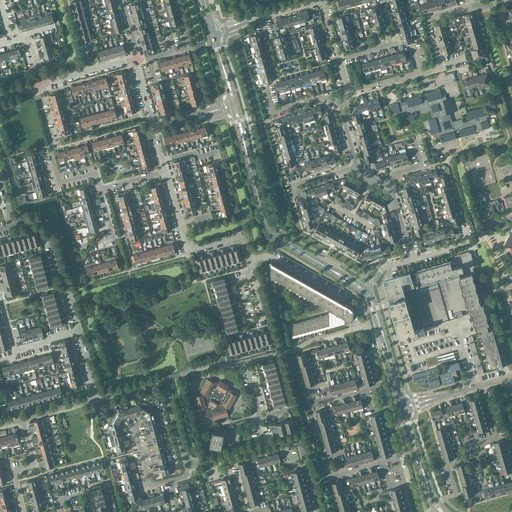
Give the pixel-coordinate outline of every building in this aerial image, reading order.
[(346,8),(343,0),(341,0),(335,2),(337,12),(341,11),(341,9),(346,8)] [(424,0),(428,13),(433,11),(430,2),(428,3),(426,0),(424,0)] [(435,0),(438,10),(443,9),(440,0),(435,0)] [(372,9),(372,11),(370,12),(370,15),(382,12),(380,6),(372,9)] [(54,23),(52,15),(53,14),(52,11),(47,13),(44,14),(45,16),(46,16),(48,24),(54,23)] [(308,21),(308,22),(310,23),(311,23),(314,22),(312,14),(309,15),(308,12),(307,12),(307,11),(302,12),(305,22),(308,21)] [(372,20),(375,19),(383,17),(383,15),(384,15),(383,11),(382,12),(370,15),(372,20)] [(461,20),(462,22),(475,18),(474,13),(464,16),(465,19),(461,20)] [(34,16),(34,19),(35,19),(38,27),(43,26),(41,17),(37,18),(36,16),(34,16)] [(337,25),(339,24),(347,22),(345,16),(337,19),(337,20),(336,21),(337,25)] [(19,20),(19,23),(20,25),(21,29),(22,31),(27,30),(25,22),(26,21),(25,19),(23,19),(19,20)] [(399,25),(400,28),(409,26),(411,25),(410,20),(407,21),(399,23),(396,24),(397,26),(399,25)] [(347,22),(339,24),(340,29),(348,27),(348,24),(350,23),(349,21),(347,22)] [(386,26),(387,26),(386,22),(375,25),(373,25),(376,34),(384,31),(383,28),(386,28),(386,26)] [(477,23),(467,26),(468,28),(464,30),(464,32),(478,28),(477,23)] [(341,35),(350,32),(353,31),(352,29),(349,30),(348,27),(340,29),(340,31),(339,31),(340,35),(341,35)] [(450,27),(436,31),(438,36),(447,33),(447,30),(451,29),(450,27)] [(250,43),(253,42),(261,40),(260,36),(263,36),(262,33),(249,37),(250,43)] [(479,33),(470,35),(471,38),(467,39),(467,41),(481,38),(479,33)] [(38,43),(39,45),(41,44),(41,43),(50,41),(52,40),(51,35),(40,38),(41,42),(38,43)] [(275,44),(285,42),(284,36),(275,38),(276,40),(274,40),(275,44)] [(403,39),(403,38),(400,39),(401,41),(404,40),(405,44),(413,42),(412,36),(403,39)] [(441,46),(450,43),(449,40),(453,39),(453,37),(439,41),(441,46)] [(253,42),(254,47),(262,45),(262,42),(264,41),(264,39),(261,40),(253,42)] [(325,45),(324,42),(314,44),(316,50),(324,47),(324,46),(325,45)] [(353,43),(344,45),(346,50),(354,48),(354,45),(357,44),(356,42),(353,43)] [(471,51),(477,49),(484,47),(482,42),(473,45),(474,48),(469,49),(470,51),(471,51)] [(254,47),(256,52),(264,50),(263,47),(266,46),(265,44),(262,45),(254,47)] [(277,51),(278,55),(288,52),(287,47),(278,49),(279,51),(277,51)] [(456,49),(456,47),(442,51),(443,56),(453,53),(452,50),(456,49)] [(484,47),(477,49),(480,59),(486,58),(487,57),(484,47)] [(12,48),(12,51),(14,51),(16,59),(17,59),(21,57),(21,55),(20,52),(19,49),(15,50),(14,48),(12,48)] [(253,53),(255,58),(257,58),(265,55),(265,52),(267,51),(267,49),(264,50),(256,52),(253,53)] [(471,51),(474,61),(480,59),(477,49),(471,51)] [(278,55),(279,58),(281,58),(281,60),(293,56),(291,51),(288,52),(278,55)] [(327,52),(326,52),(317,55),(319,60),(322,59),(325,58),(327,58),(327,56),(328,56),(327,52)] [(257,58),(258,63),(267,60),(266,57),(269,56),(268,54),(265,55),(257,58)] [(378,60),(381,68),(381,70),(387,69),(386,67),(383,58),(378,60)] [(268,66),(268,65),(267,62),(270,62),(270,59),(267,60),(258,63),(260,68),(268,66)] [(270,71),(269,68),(272,67),(271,65),(268,65),(268,66),(260,68),(258,69),(259,74),(270,71)] [(323,67),(321,67),(322,70),(319,71),(321,80),(321,81),(329,79),(328,74),(325,75),(323,67)] [(271,76),(270,73),(273,72),(273,70),(270,71),(259,74),(261,79),(271,76)] [(311,84),(316,83),(316,81),(313,73),(314,73),(313,70),(311,70),(311,73),(308,74),(311,84)] [(303,76),(305,84),(306,86),(311,84),(308,74),(308,71),(305,72),(306,75),(303,76)] [(306,86),(305,84),(303,76),(302,73),(300,73),(301,76),(298,77),(301,87),(306,86)] [(478,76),(480,83),(490,80),(488,73),(478,76)] [(298,77),(297,74),(295,75),(296,78),(293,79),(295,87),(295,89),(301,87),(298,77)] [(275,77),(274,75),(271,76),(261,79),(262,84),(264,84),(265,87),(268,86),(268,83),(273,81),(272,78),(275,77)] [(295,89),(295,87),(293,79),(292,76),(290,76),(291,79),(288,80),(287,80),(290,89),(290,90),(295,89)] [(482,89),(481,89),(480,83),(478,76),(473,78),(476,87),(478,86),(480,90),(482,90),(482,89)] [(290,90),(290,89),(287,80),(288,80),(287,77),(285,78),(285,81),(282,82),(285,92),(290,90)] [(279,90),(280,93),(285,92),(282,82),(282,79),(279,79),(280,82),(277,83),(278,86),(279,90)] [(472,93),(468,79),(463,80),(466,90),(469,89),(470,93),(472,93)] [(490,80),(480,83),(481,89),(482,89),(490,87),(491,86),(490,80)] [(450,114),(454,113),(450,99),(448,99),(446,95),(442,96),(440,90),(426,94),(428,100),(422,101),(421,96),(406,100),(407,101),(401,103),(400,99),(396,100),(397,103),(390,105),(393,114),(398,113),(401,125),(415,120),(413,112),(419,110),(420,114),(430,111),(432,119),(450,114)] [(379,100),(373,102),(375,110),(381,109),(379,100)] [(369,109),(369,112),(375,110),(373,102),(367,104),(369,109)] [(354,110),(360,113),(360,112),(369,109),(367,104),(359,106),(356,107),(354,110)] [(111,119),(117,118),(114,109),(113,106),(108,108),(109,111),(111,119)] [(314,115),(322,113),(323,113),(324,110),(322,109),(321,110),(320,107),(318,108),(317,106),(311,108),(312,110),(314,115)] [(171,107),(169,107),(159,110),(161,115),(165,114),(166,116),(173,114),(173,113),(172,112),(171,109),(172,108),(171,107)] [(462,137),(476,133),(476,132),(482,130),(490,128),(487,117),(489,116),(488,113),(485,114),(484,108),(467,112),(470,121),(463,122),(462,119),(452,122),(450,114),(432,119),(428,120),(432,134),(435,133),(437,142),(442,141),(442,143),(456,139),(455,133),(460,132),(462,137)] [(301,111),(304,121),(305,123),(310,122),(307,111),(305,111),(305,110),(301,111)] [(314,115),(312,110),(307,111),(310,122),(315,120),(314,115)] [(364,122),(362,114),(360,113),(354,110),(352,113),(353,116),(355,125),(361,123),(364,122)] [(328,124),(335,122),(333,118),(332,119),(331,114),(328,115),(328,112),(326,112),(325,115),(327,124),(328,124)] [(293,121),(293,124),(299,122),(296,114),(295,114),(294,113),(291,114),(291,116),(291,115),(293,121)] [(291,116),(283,118),(277,120),(277,121),(282,124),(293,121),(291,115),(291,116)] [(285,135),(283,126),(277,128),(280,136),(285,135)] [(61,136),(64,135),(64,137),(72,135),(70,128),(68,128),(60,130),(61,136)] [(132,132),(134,137),(142,134),(141,129),(138,130),(137,128),(129,130),(129,132),(130,133),(132,132)] [(285,135),(280,136),(281,142),(290,140),(288,134),(285,135)] [(370,143),(368,138),(360,140),(360,142),(359,142),(360,146),(361,145),(370,143)] [(290,140),(281,142),(283,148),(291,146),(290,140)] [(342,151),(339,143),(333,145),(336,154),(339,156),(340,155),(339,152),(342,151)] [(285,154),(293,151),(295,151),(294,145),(291,146),(283,148),(281,148),(283,153),(284,152),(285,154)] [(74,147),(75,148),(72,149),(74,158),(75,161),(80,160),(76,146),(74,147)] [(78,146),(76,146),(80,160),(85,158),(84,155),(81,146),(78,147),(78,146)] [(292,158),(295,157),(293,151),(285,154),(286,160),(292,158)] [(406,152),(400,154),(403,162),(409,161),(406,152)] [(37,157),(36,157),(35,153),(24,156),(26,162),(27,161),(38,159),(37,157)] [(370,154),(364,156),(367,164),(368,167),(371,169),(374,163),(373,162),(370,154)] [(394,156),(397,164),(403,162),(400,154),(394,156)] [(330,158),(326,159),(328,165),(336,163),(335,160),(337,160),(338,157),(334,155),(334,157),(330,158)] [(323,167),(320,158),(320,156),(314,158),(315,160),(318,170),(321,169),(321,167),(323,167)] [(389,157),(391,166),(397,164),(394,156),(389,157)] [(384,162),(385,167),(391,166),(389,157),(383,159),(383,162),(384,162)] [(292,158),(286,160),(289,168),(294,166),(292,158)] [(38,161),(38,159),(27,161),(28,167),(38,164),(37,161),(38,161)] [(377,170),(385,167),(384,162),(383,162),(375,164),(374,163),(371,169),(374,171),(377,170)] [(205,166),(207,173),(210,172),(218,170),(217,167),(219,166),(218,164),(217,165),(213,166),(212,164),(205,166)] [(299,174),(307,171),(305,165),(297,168),(296,167),(294,171),(296,172),(298,171),(299,174)] [(30,172),(31,177),(40,175),(40,172),(41,171),(41,169),(39,169),(30,172)] [(430,179),(435,178),(436,180),(438,181),(441,175),(440,173),(438,173),(437,174),(436,171),(432,172),(431,171),(427,172),(428,174),(430,179)] [(417,175),(419,182),(420,185),(425,183),(423,175),(421,175),(421,174),(417,175)] [(438,181),(439,183),(440,184),(442,183),(443,187),(449,185),(447,177),(444,178),(443,174),(441,175),(438,181)] [(417,175),(410,177),(409,177),(410,180),(407,181),(408,182),(407,183),(415,188),(414,184),(419,182),(417,175)] [(44,182),(43,179),(33,182),(32,183),(33,188),(36,187),(43,185),(42,182),(44,182)] [(352,182),(346,179),(343,186),(342,187),(348,190),(352,182)] [(336,191),(335,188),(334,183),(329,184),(329,182),(325,184),(325,185),(327,191),(328,193),(336,191)] [(353,183),(352,182),(348,190),(353,193),(358,184),(354,182),(353,183)] [(362,186),(358,184),(353,193),(357,195),(358,196),(359,194),(363,188),(361,187),(362,186)] [(325,185),(319,187),(322,195),(328,193),(327,191),(325,185)] [(412,196),(409,186),(406,185),(405,186),(406,189),(404,189),(406,197),(406,198),(412,196)] [(322,195),(319,187),(314,188),(315,194),(316,197),(322,195)] [(315,194),(314,188),(305,191),(303,192),(301,195),(306,198),(307,197),(315,194)] [(45,192),(47,192),(46,190),(37,192),(35,193),(37,198),(46,196),(45,192)] [(371,192),(369,192),(365,199),(370,202),(375,193),(371,191),(371,192)] [(473,194),(483,226),(485,226),(485,227),(488,226),(487,224),(492,222),(491,218),(495,216),(494,211),(499,210),(498,205),(500,205),(499,202),(498,202),(497,200),(487,203),(485,196),(484,196),(483,193),(482,194),(481,191),(473,194)] [(379,195),(375,193),(370,202),(376,205),(380,198),(378,197),(379,195)] [(308,208),(308,207),(310,207),(308,199),(306,198),(301,195),(299,198),(300,201),(302,209),(308,208)] [(454,199),(453,195),(452,195),(452,196),(444,198),(445,203),(453,201),(453,199),(454,199)] [(385,201),(380,198),(376,205),(381,208),(385,201)] [(409,208),(417,205),(420,205),(418,200),(416,200),(407,203),(408,204),(406,205),(407,208),(409,208)] [(349,206),(351,204),(348,202),(347,203),(345,207),(351,211),(352,211),(353,208),(349,206)] [(91,206),(93,206),(92,203),(91,204),(82,206),(83,212),(92,209),(91,206)] [(410,213),(416,212),(419,211),(418,208),(421,207),(420,205),(417,205),(409,208),(410,213)] [(456,205),(447,208),(448,214),(456,211),(456,209),(457,209),(456,205)] [(308,207),(308,208),(302,209),(304,215),(312,213),(310,207),(308,207)] [(315,212),(312,213),(304,215),(305,221),(311,219),(314,219),(314,218),(316,217),(315,212)] [(386,223),(391,222),(389,213),(383,215),(386,223)] [(94,216),(96,216),(95,214),(94,214),(84,217),(86,222),(95,220),(94,216)] [(452,218),(455,227),(457,228),(459,228),(458,225),(460,225),(459,220),(460,220),(459,216),(452,218)] [(311,219),(305,221),(308,229),(310,228),(310,230),(313,231),(315,228),(313,227),(311,219)] [(385,230),(393,227),(391,222),(386,223),(383,224),(385,230)] [(96,225),(87,227),(89,232),(86,233),(87,236),(96,234),(95,231),(98,230),(96,225)] [(315,235),(319,237),(324,228),(325,227),(322,225),(321,227),(319,225),(314,233),(316,234),(315,235)] [(389,235),(395,233),(393,227),(385,230),(386,236),(389,235)] [(415,229),(417,237),(423,235),(421,227),(415,229)] [(323,238),(325,239),(329,231),(324,228),(319,237),(323,239),(323,238)] [(454,233),(457,232),(456,231),(453,229),(445,231),(446,237),(455,235),(454,233)] [(330,243),(334,234),(336,231),(334,230),(332,233),(329,231),(325,239),(327,240),(326,241),(330,243)] [(334,244),(335,245),(340,237),(337,235),(338,233),(336,231),(334,234),(330,243),(333,245),(334,244)] [(389,235),(391,243),(397,242),(395,233),(389,235)] [(434,234),(434,233),(430,234),(431,235),(426,237),(425,236),(423,240),(423,241),(427,240),(428,243),(428,242),(429,244),(436,242),(436,240),(434,234)] [(29,247),(34,246),(39,245),(36,234),(26,237),(29,247)] [(26,237),(21,238),(15,239),(18,250),(29,247),(26,237)] [(340,237),(335,245),(341,247),(345,240),(340,237)] [(15,239),(10,241),(5,242),(8,253),(18,250),(15,239)] [(345,240),(341,247),(346,250),(350,243),(345,240)] [(167,243),(167,245),(170,254),(173,253),(173,254),(175,254),(175,252),(174,250),(172,244),(172,241),(167,243)] [(350,243),(346,250),(351,253),(356,246),(350,243)] [(356,246),(351,253),(357,256),(361,249),(356,246)] [(375,247),(377,256),(383,254),(381,248),(382,248),(381,246),(375,247)] [(381,248),(383,254),(391,252),(391,251),(390,247),(390,246),(382,248),(381,248)] [(370,252),(372,258),(377,256),(375,247),(369,249),(369,250),(370,252)] [(137,250),(138,254),(140,262),(143,261),(144,262),(145,262),(145,261),(143,252),(142,249),(137,250)] [(238,249),(233,251),(227,252),(230,263),(241,260),(239,252),(239,251),(238,249)] [(370,252),(369,250),(366,250),(367,253),(362,254),(363,260),(372,258),(370,252)] [(227,252),(222,253),(217,255),(220,266),(230,263),(227,252)] [(456,256),(454,259),(455,260),(454,261),(455,262),(459,261),(472,257),(471,254),(468,252),(456,256)] [(43,266),(41,261),(40,255),(29,258),(32,269),(43,266)] [(217,255),(212,256),(207,258),(209,269),(220,266),(217,255)] [(111,261),(113,269),(118,268),(115,257),(110,258),(111,261)] [(472,257),(459,261),(462,271),(472,269),(472,268),(474,266),(472,257)] [(199,271),(204,270),(209,269),(207,258),(196,261),(199,271)] [(386,279),(383,280),(384,282),(388,295),(390,301),(390,302),(400,336),(401,341),(404,341),(409,339),(416,337),(417,337),(417,335),(416,334),(422,332),(425,331),(424,327),(429,326),(463,316),(462,311),(469,309),(471,309),(472,310),(472,312),(472,313),(473,315),(473,317),(474,319),(475,320),(475,322),(475,324),(476,325),(476,327),(477,329),(489,326),(488,320),(486,315),(485,310),(483,304),(481,305),(480,300),(478,295),(477,290),(475,284),(474,279),(472,274),(474,274),(473,270),(472,268),(472,269),(462,271),(459,261),(455,262),(454,261),(450,262),(445,263),(442,264),(440,265),(434,266),(429,268),(424,269),(419,271),(416,272),(417,275),(419,284),(422,283),(427,281),(427,282),(419,286),(418,286),(415,275),(414,272),(412,273),(410,273),(410,272),(400,275),(399,275),(398,275),(386,279)] [(93,275),(91,266),(90,264),(85,265),(88,276),(89,277),(90,277),(90,276),(93,275)] [(329,309),(329,314),(325,315),(325,317),(322,317),(322,316),(318,317),(318,319),(315,319),(315,318),(310,319),(310,321),(308,321),(308,320),(303,321),(303,323),(301,323),(301,322),(296,323),(296,325),(293,325),(293,324),(293,336),(329,326),(329,328),(348,323),(349,322),(350,322),(351,321),(352,320),(353,319),(353,318),(353,317),(354,316),(354,315),(354,314),(354,313),(354,312),(353,312),(353,311),(353,310),(352,309),(351,308),(350,307),(349,307),(345,304),(345,306),(271,264),(271,277),(279,281),(279,280),(282,280),(282,282),(286,285),(289,285),(289,287),(293,289),(296,289),(296,291),(301,293),(303,293),(303,295),(308,297),(310,297),(310,299),(315,301),(318,301),(318,303),(322,305),(325,305),(325,307),(329,309)] [(46,276),(44,271),(43,266),(32,269),(35,279),(46,276)] [(474,274),(472,274),(474,279),(475,284),(477,290),(478,295),(480,300),(481,305),(483,304),(484,302),(476,275),(474,274)] [(46,276),(35,279),(38,290),(48,287),(46,276)] [(212,281),(214,287),(215,292),(226,289),(223,278),(212,281)] [(215,292),(217,297),(218,302),(229,299),(226,289),(215,292)] [(56,303),(55,298),(53,293),(42,296),(45,306),(56,303)] [(221,313),(232,310),(229,299),(218,302),(221,313)] [(48,317),(59,314),(56,303),(45,306),(48,317)] [(235,320),(233,315),(232,310),(221,313),(224,323),(235,320)] [(48,317),(50,322),(51,327),(62,324),(59,314),(48,317)] [(224,323),(225,328),(227,334),(238,331),(235,320),(224,323)] [(501,365),(503,365),(492,330),(489,331),(489,330),(488,331),(488,329),(486,329),(482,330),(482,331),(482,333),(480,333),(490,369),(501,365)] [(268,332),(262,333),(257,335),(260,345),(271,342),(268,332)] [(257,335),(252,336),(247,337),(250,348),(260,345),(257,335)] [(236,340),(239,351),(250,348),(247,337),(236,340)] [(229,354),(234,352),(239,351),(236,340),(226,343),(229,354)] [(315,351),(315,353),(317,353),(318,355),(319,359),(324,357),(322,349),(315,351)] [(370,362),(367,352),(357,354),(359,363),(358,363),(359,365),(370,362)] [(439,356),(425,360),(428,368),(455,360),(455,359),(454,357),(454,355),(453,353),(453,352),(439,356)] [(277,372),(275,367),(274,362),(263,365),(266,375),(277,372)] [(363,375),(373,373),(370,362),(359,365),(359,367),(361,367),(363,375)] [(440,374),(443,385),(455,382),(454,380),(458,379),(456,372),(461,371),(459,362),(446,366),(448,371),(440,374)] [(301,366),(302,371),(311,369),(311,365),(314,365),(313,363),(301,366)] [(430,388),(430,389),(441,386),(439,378),(438,378),(435,369),(430,370),(412,375),(413,378),(413,379),(414,383),(417,382),(417,383),(418,383),(419,384),(419,385),(420,385),(420,386),(421,386),(422,387),(423,387),(424,387),(425,388),(426,388),(427,388),(429,388),(430,388)] [(279,383),(278,378),(277,372),(266,375),(269,386),(279,383)] [(316,375),(316,373),(304,376),(305,382),(314,379),(313,376),(316,375)] [(364,384),(364,386),(376,383),(373,373),(363,375),(365,384),(364,384)] [(226,409),(227,412),(229,412),(228,410),(237,396),(234,395),(236,393),(235,392),(228,388),(229,386),(220,381),(219,383),(211,378),(210,379),(209,380),(207,379),(199,392),(202,393),(201,395),(226,409)] [(328,381),(329,386),(331,395),(337,394),(334,385),(333,380),(331,381),(328,381)] [(342,392),(347,391),(345,382),(342,383),(341,380),(339,380),(342,392)] [(269,386),(270,391),(271,396),(282,393),(279,383),(269,386)] [(49,387),(52,398),(57,397),(55,389),(52,389),(51,387),(49,387)] [(41,389),(38,390),(41,401),(47,400),(44,392),(42,392),(41,389)] [(31,404),(36,403),(34,394),(31,395),(30,392),(28,393),(31,404)] [(285,404),(284,399),(282,393),(271,396),(274,407),(285,404)] [(20,407),(26,406),(23,397),(21,398),(20,395),(17,396),(20,407)] [(201,395),(194,397),(198,411),(200,411),(201,414),(208,418),(213,417),(214,420),(228,416),(227,412),(226,409),(201,395)] [(156,396),(153,399),(157,401),(158,404),(162,403),(161,399),(156,396)] [(354,396),(355,399),(356,401),(358,409),(363,408),(361,399),(357,400),(356,396),(354,396)] [(15,408),(13,400),(10,401),(10,398),(7,399),(10,410),(15,408)] [(468,404),(471,403),(473,411),(483,408),(480,398),(467,401),(468,404)] [(344,399),(345,404),(347,412),(353,411),(350,402),(347,403),(346,399),(344,399)] [(468,404),(467,401),(457,404),(460,413),(465,412),(464,410),(464,407),(463,405),(468,404)] [(135,407),(137,414),(139,413),(140,414),(143,415),(146,409),(143,407),(142,407),(139,406),(139,404),(134,405),(135,407)] [(333,407),(334,409),(335,409),(337,415),(342,413),(340,405),(333,407)] [(121,408),(121,409),(122,409),(122,410),(124,417),(126,417),(127,417),(127,420),(130,419),(130,417),(131,416),(132,416),(129,408),(128,408),(127,406),(121,408)] [(148,420),(154,418),(156,418),(155,413),(153,408),(151,407),(150,408),(148,407),(146,409),(143,415),(146,417),(147,418),(148,420)] [(111,417),(120,422),(121,419),(122,418),(124,417),(122,410),(122,409),(121,409),(118,410),(116,408),(111,417)] [(475,422),(486,419),(483,408),(473,411),(476,419),(474,420),(475,422)] [(327,411),(327,409),(316,411),(318,417),(327,414),(326,411),(327,411)] [(439,419),(436,410),(431,412),(433,421),(439,419)] [(381,413),(369,416),(370,418),(372,418),(374,426),(384,424),(381,413)] [(111,417),(107,423),(109,430),(111,430),(118,428),(117,426),(118,425),(120,422),(111,417)] [(154,418),(148,420),(148,422),(148,423),(145,423),(146,426),(156,423),(155,420),(154,418)] [(34,425),(28,427),(29,429),(44,425),(42,419),(33,422),(34,425)] [(299,430),(298,424),(297,419),(288,421),(287,419),(279,421),(279,423),(270,426),(273,437),(299,430)] [(331,419),(319,422),(320,427),(330,425),(329,422),(332,421),(331,419)] [(486,419),(475,422),(475,424),(477,424),(479,430),(475,431),(475,433),(489,429),(486,419)] [(384,424),(374,426),(376,434),(375,435),(375,437),(386,434),(384,424)] [(48,431),(46,425),(44,425),(29,429),(30,432),(36,431),(37,434),(45,431),(48,431)] [(441,429),(438,429),(438,428),(438,427),(437,425),(435,425),(438,435),(447,433),(445,427),(441,429)] [(10,435),(12,444),(13,446),(19,445),(16,433),(14,427),(11,428),(13,434),(10,435)] [(157,429),(151,431),(151,433),(151,434),(144,435),(145,438),(159,434),(158,431),(157,429)] [(334,429),(322,432),(323,438),(332,435),(332,432),(335,431),(334,429)] [(12,444),(10,435),(7,436),(5,430),(3,431),(7,445),(7,448),(13,446),(12,444)] [(37,437),(31,438),(32,441),(47,437),(45,431),(37,434),(37,437)] [(220,450),(223,434),(219,433),(219,431),(216,433),(212,432),(209,447),(213,448),(215,450),(216,449),(220,450)] [(109,436),(111,442),(121,439),(120,437),(121,436),(123,435),(122,433),(111,436),(109,436)] [(386,434),(375,437),(376,440),(377,439),(379,447),(389,444),(386,434)] [(48,443),(47,437),(32,441),(33,444),(39,442),(40,445),(48,443)] [(441,446),(450,443),(449,440),(452,439),(451,437),(439,441),(441,446)] [(121,439),(111,442),(112,447),(115,446),(129,442),(128,440),(122,441),(121,441),(121,439)] [(164,445),(162,439),(154,442),(154,444),(154,445),(147,446),(148,449),(164,445)] [(337,440),(325,443),(326,448),(335,446),(334,442),(337,442),(337,440)] [(490,446),(495,445),(495,448),(505,446),(503,440),(489,444),(490,446)] [(50,449),(49,445),(52,444),(51,442),(48,443),(40,445),(41,448),(35,450),(35,453),(50,449)] [(124,447),(130,445),(129,442),(115,446),(116,452),(117,452),(118,454),(123,452),(125,452),(125,450),(124,450),(123,448),(124,447)] [(380,456),(381,458),(392,455),(389,444),(379,447),(382,455),(380,456)] [(157,453),(167,450),(165,445),(164,445),(148,449),(149,452),(155,450),(156,451),(157,453)] [(506,451),(505,446),(495,448),(496,452),(493,452),(494,454),(506,451)] [(444,456),(453,454),(452,450),(455,449),(454,448),(442,451),(444,456)] [(50,449),(35,453),(36,455),(42,454),(43,457),(52,455),(50,449)] [(167,450),(157,453),(157,455),(156,456),(150,457),(151,460),(167,456),(168,455),(167,450)] [(355,452),(359,464),(364,463),(361,453),(358,454),(357,451),(355,452)] [(281,466),(280,463),(278,453),(272,455),(275,463),(278,462),(279,467),(281,466)] [(351,456),(348,457),(346,453),(344,453),(348,467),(353,466),(351,456)] [(444,456),(445,462),(454,459),(453,454),(444,456)] [(44,460),(38,462),(39,464),(53,460),(52,455),(43,457),(44,460)] [(508,456),(498,459),(499,462),(496,463),(497,465),(509,461),(508,456)] [(121,468),(135,464),(134,462),(128,463),(127,463),(127,461),(128,461),(127,458),(125,459),(119,461),(120,463),(119,463),(121,468)] [(262,458),(255,459),(256,461),(257,461),(259,467),(264,466),(262,458)] [(55,466),(53,460),(39,464),(39,467),(45,465),(46,469),(55,466)] [(240,469),(249,467),(248,464),(249,463),(249,461),(238,464),(240,469)] [(166,462),(160,464),(160,466),(159,467),(153,468),(154,471),(168,467),(167,464),(166,462)] [(96,475),(99,474),(96,463),(91,464),(93,472),(96,472),(96,475)] [(457,466),(458,471),(467,469),(466,463),(457,466)] [(130,469),(136,467),(135,464),(121,468),(122,472),(123,474),(130,472),(129,470),(130,469)] [(86,477),(88,477),(85,465),(80,467),(82,475),(85,474),(86,477)] [(511,477),(511,476),(511,471),(511,466),(501,469),(503,474),(510,472),(511,477)] [(168,467),(154,471),(155,474),(161,472),(162,473),(162,475),(162,477),(170,475),(169,473),(170,473),(168,467)] [(76,480),(78,479),(75,468),(70,470),(72,478),(75,477),(76,480)] [(301,470),(291,472),(290,473),(290,475),(292,475),(294,483),(304,480),(301,470)] [(65,483),(68,482),(65,471),(59,472),(62,481),(64,480),(65,483)] [(242,480),(252,477),(251,474),(254,473),(253,471),(241,475),(242,480)] [(461,482),(470,479),(469,476),(472,475),(472,473),(460,476),(461,482)] [(55,486),(57,485),(54,474),(49,475),(51,484),(54,483),(55,486)] [(139,478),(138,475),(124,479),(125,483),(126,485),(133,483),(132,481),(133,480),(139,478)] [(11,478),(10,476),(0,478),(0,484),(5,483),(5,480),(11,478)] [(307,491),(305,485),(304,480),(294,483),(296,491),(295,492),(295,494),(307,491)] [(511,492),(509,483),(506,483),(505,481),(503,481),(507,493),(511,492)] [(256,482),(244,485),(245,490),(254,488),(254,484),(256,484),(256,482)] [(464,492),(473,489),(472,486),(475,485),(475,483),(462,487),(464,492)] [(502,495),(499,485),(496,486),(495,483),(493,484),(496,496),(502,495)] [(92,487),(93,493),(102,490),(101,488),(104,487),(103,484),(92,487)] [(28,488),(29,493),(37,491),(37,488),(40,487),(39,485),(28,488)] [(182,493),(183,494),(184,495),(191,493),(189,485),(178,488),(180,494),(182,493)] [(392,501),(404,498),(401,487),(390,490),(390,493),(392,492),(393,498),(392,499),(392,501)] [(128,494),(129,496),(136,494),(135,492),(136,491),(138,490),(137,488),(127,490),(128,494)] [(491,498),(489,488),(483,490),(484,492),(486,499),(491,498)] [(2,491),(1,489),(0,489),(0,497),(6,496),(6,493),(11,491),(11,489),(5,490),(2,491)] [(474,493),(473,489),(464,492),(465,497),(475,495),(474,493)] [(309,501),(308,496),(307,491),(295,494),(296,496),(297,496),(300,504),(309,501)] [(337,499),(346,497),(345,493),(348,493),(348,491),(336,494),(337,499)] [(157,497),(159,504),(168,502),(165,492),(159,493),(160,496),(159,497),(157,497)] [(259,494),(259,492),(247,495),(248,501),(257,498),(256,495),(259,494)] [(182,502),(192,499),(195,498),(194,493),(191,493),(184,495),(184,497),(184,498),(181,499),(182,502)] [(136,494),(129,496),(127,496),(128,500),(130,500),(133,501),(133,502),(137,504),(140,498),(137,496),(136,496),(136,494)] [(30,498),(32,503),(40,501),(40,498),(42,498),(42,495),(30,498)] [(107,497),(106,495),(95,498),(96,503),(104,501),(104,498),(107,497)] [(154,495),(151,495),(154,506),(159,504),(157,497),(155,498),(155,497),(154,495)] [(143,500),(140,498),(137,504),(140,507),(141,506),(144,508),(145,510),(149,509),(148,507),(146,500),(144,501),(143,500)] [(395,503),(397,511),(407,508),(404,498),(392,501),(393,503),(395,503)] [(0,506),(1,510),(10,508),(9,505),(15,503),(14,500),(0,503),(0,506)] [(311,511),(312,511),(311,506),(309,501),(300,504),(301,511),(311,511)] [(351,501),(338,504),(340,510),(349,507),(348,504),(351,503),(351,501)]
